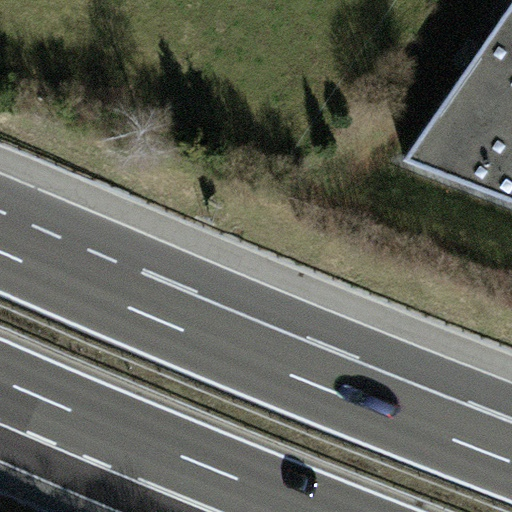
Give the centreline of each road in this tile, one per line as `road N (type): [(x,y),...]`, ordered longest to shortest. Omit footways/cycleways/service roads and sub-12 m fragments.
road 1 (motorway): [(511,459),(0,249)]
road 2 (motorway): [(0,382),(312,511)]
road 3 (motorway): [(0,390),(229,511)]
